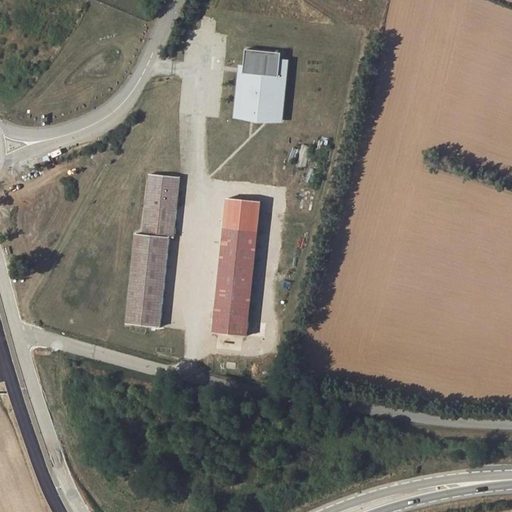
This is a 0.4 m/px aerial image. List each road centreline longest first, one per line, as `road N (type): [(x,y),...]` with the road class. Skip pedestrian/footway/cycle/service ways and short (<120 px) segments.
road 1 (residential): [(8,338),(37,337),(219,389),(440,424),(511,427)]
road 2 (unknown): [(197,383),(212,186),(224,174),(264,184)]
road 3 (unclassified): [(48,139),(118,105),(174,0)]
road 4 (primary): [(511,480),(430,483),(329,511)]
road 5 (secondary): [(68,511),(8,338)]
road 6 (primary): [(381,511),(511,481)]
